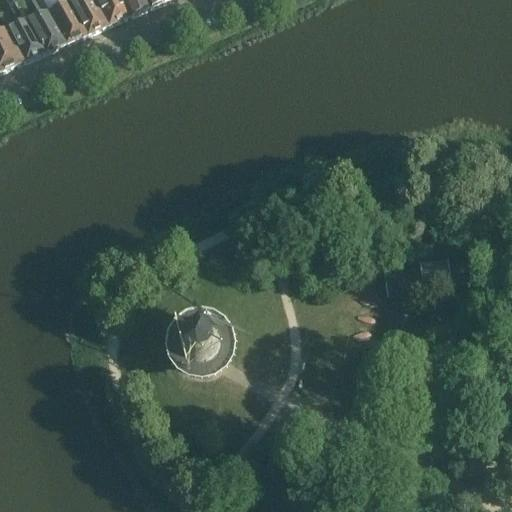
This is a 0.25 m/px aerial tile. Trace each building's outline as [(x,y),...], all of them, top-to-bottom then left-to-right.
[(14,0),(4,0),(19,27),(9,32),(26,66),(47,57),(28,23),(14,0)] [(29,0),(40,18),(28,23),(47,57),(68,48),(49,14),(41,0),(29,0)] [(49,14),(68,48),(89,39),(70,5),(66,0),(55,0),(61,9),(49,14)] [(81,0),(82,0),(70,5),(89,39),(110,30),(92,0),(81,0)] [(92,0),(110,30),(132,21),(123,0),(92,0)] [(123,0),(132,21),(150,13),(144,0),(123,0)] [(144,0),(150,13),(169,5),(166,0),(144,0)] [(0,77),(26,66),(9,32),(0,35),(0,77)] [(389,301),(451,293),(448,269),(386,277),(389,301)] [(214,377),(218,374),(217,372),(220,368),(223,364),(226,365),(227,360),(228,356),(228,351),(227,347),(225,342),(222,339),(219,335),(216,333),(211,331),(207,329),(202,329),(198,329),(193,331),(189,333),(186,335),(183,339),(180,343),(178,347),(177,351),(177,356),(178,360),(179,365),(182,369),(185,372),(188,375),(192,377),(197,379),(201,379),(206,379),(210,378),(214,377)]
